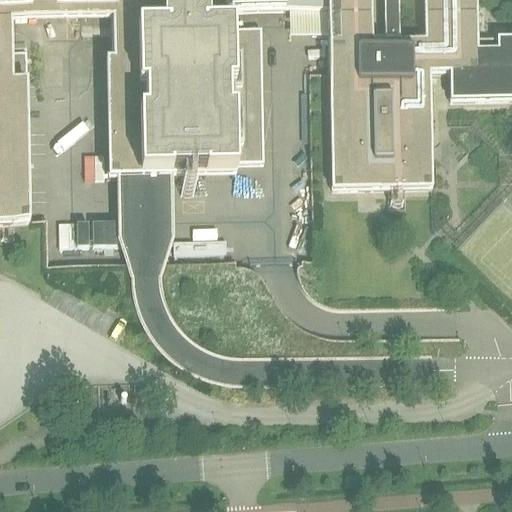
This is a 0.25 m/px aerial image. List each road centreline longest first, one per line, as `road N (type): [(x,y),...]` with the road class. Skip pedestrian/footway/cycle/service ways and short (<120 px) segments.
road 1 (unclassified): [(511,446),(237,467)]
road 2 (unclassified): [(237,467),(0,485)]
